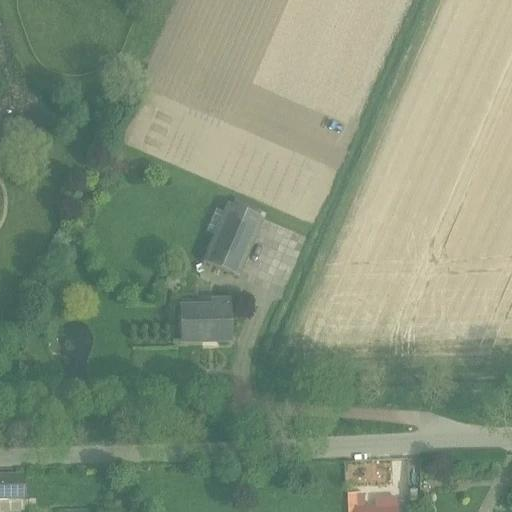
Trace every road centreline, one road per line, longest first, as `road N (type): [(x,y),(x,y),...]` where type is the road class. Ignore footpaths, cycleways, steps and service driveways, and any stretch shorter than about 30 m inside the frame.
road 1 (unclassified): [(0,458),(511,437)]
road 2 (track): [(409,0),(334,169),(293,233)]
road 3 (track): [(0,416),(240,406)]
